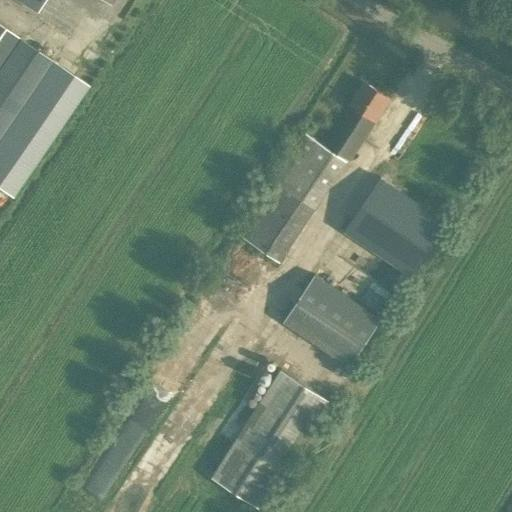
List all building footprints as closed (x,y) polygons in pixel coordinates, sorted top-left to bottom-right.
[(17,0),(38,12),(44,0),(17,0)] [(0,69),(21,39),(0,24),(0,69)] [(0,138),(55,61),(21,39),(0,69),(0,138)] [(88,84),(55,61),(0,138),(0,187),(12,196),(88,84)] [(365,79),(327,143),(309,132),(242,236),(283,262),(350,158),(352,159),(392,97),(365,79)] [(355,366),(386,319),(318,276),(288,323),(355,366)] [(260,508),(329,400),(280,369),(212,478),(260,508)]
